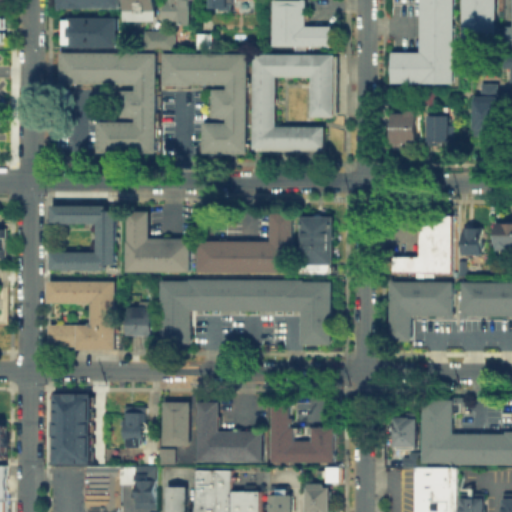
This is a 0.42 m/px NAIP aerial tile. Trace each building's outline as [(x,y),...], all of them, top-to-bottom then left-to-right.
[(121,0),(121,8),(58,8),(58,0),(121,0)] [(158,0),(159,19),(127,19),(126,0),(158,0)] [(191,0),(191,23),(179,23),(179,20),(166,20),(166,0),(191,0)] [(232,0),(232,8),(211,8),(211,0),(232,0)] [(274,0),(307,0),(307,24),(333,24),(333,45),(274,44),(274,0)] [(454,0),(454,82),(392,82),(393,50),(421,50),(421,0),(454,0)] [(463,0),(498,0),(498,45),(463,45),(463,0)] [(69,15),(119,16),(119,46),(68,46),(68,43),(63,43),(64,18),(69,18),(69,15)] [(145,47),(144,29),(176,29),(176,47),(145,47)] [(197,47),(197,31),(217,31),(217,47),(197,47)] [(157,150),(99,150),(99,121),(137,121),(137,114),(122,114),(123,88),(137,88),(137,82),(99,82),(62,82),(62,52),(157,52),(157,150)] [(247,151),(203,151),(203,121),(231,121),(231,114),(213,114),(213,88),(231,88),(231,81),(202,81),(165,81),(165,53),(248,53),(247,151)] [(335,53),(334,113),(312,113),(312,75),(278,74),(277,124),(326,124),(326,148),(255,148),(256,53),(335,53)] [(500,135),(475,135),(475,94),(482,94),(482,81),(500,81),(500,135)] [(501,86),(511,86),(511,104),(500,104),(501,86)] [(423,103),(424,88),(437,88),(437,103),(423,103)] [(393,147),(393,111),(406,111),(406,107),(418,107),(418,142),(403,142),(403,147),(393,147)] [(428,142),(428,114),(450,114),(450,139),(437,139),(437,142),(428,142)] [(54,251),(100,251),(100,222),(53,222),(53,204),(107,204),(107,209),(120,209),(120,262),(108,262),(108,266),(54,266),(54,251)] [(150,210),(150,236),(192,236),(192,270),(129,270),(129,210),(150,210)] [(294,271),(200,270),(200,238),(270,239),(270,210),(294,210),(294,271)] [(394,255),(417,255),(420,255),(420,214),(453,214),(453,271),(394,271),(394,255)] [(302,261),(302,215),(334,215),(333,261),(302,261)] [(497,248),(497,220),(511,220),(511,246),(509,246),(509,248),(497,248)] [(463,226),(483,226),(483,253),(463,253),(463,226)] [(458,259),(467,259),(467,274),(458,274),(458,259)] [(333,272),(302,272),(302,262),(333,262),(333,272)] [(334,343),(303,343),(303,308),(192,308),(192,344),(162,344),(162,279),(191,279),(191,277),(305,277),(305,279),(334,279),(334,343)] [(49,278),(119,278),(119,348),(51,348),(50,323),(93,323),(93,301),(49,301),(49,278)] [(411,340),(390,339),(390,278),(395,278),(395,279),(453,280),(453,309),(454,309),(454,317),(445,317),(445,314),(411,314),(411,318),(411,340)] [(511,314),(471,314),(471,317),(461,317),(461,309),(462,309),(462,280),(511,280),(511,314)] [(155,305),(155,334),(129,334),(129,305),(141,305),(141,299),(149,299),(149,305),(155,305)] [(60,395),(70,395),(70,394),(82,394),(82,396),(92,396),(92,398),(92,459),(92,461),(82,461),(82,463),(69,463),(69,461),(60,461),(60,451),(62,451),(63,448),(60,448),(60,438),(61,438),(61,435),(60,435),(60,421),(61,421),(61,418),(60,418),(60,408),(63,408),(63,405),(60,405),(60,395)] [(425,398),(453,398),(453,396),(466,396),(466,412),(454,412),(454,431),(506,431),(506,429),(511,429),(511,463),(453,463),(453,461),(425,461),(425,398)] [(167,403),(192,403),(192,444),(167,444),(167,403)] [(200,403),(223,403),(223,431),(266,431),(266,462),(200,462),(200,403)] [(127,406),(146,406),(146,436),(157,436),(157,446),(127,446),(127,406)] [(275,407),(295,407),(295,439),(314,439),(314,428),(338,428),(338,459),(275,459),(275,407)] [(393,412),(406,412),(406,410),(416,410),(416,416),(418,416),(418,445),(416,445),(416,448),(396,448),(396,444),(393,444),(393,412)] [(160,464),(176,463),(175,447),(159,447),(160,464)] [(409,450),(409,455),(401,455),(402,465),(422,464),(421,450),(409,450)] [(342,464),(342,481),(326,481),(326,464),(342,464)] [(415,511),(415,465),(458,465),(458,511),(415,511)] [(198,511),(198,470),(235,470),(235,511),(198,511)] [(87,475),(122,475),(120,511),(91,511),(91,507),(87,507),(87,475)] [(310,511),(310,483),(328,484),(328,488),(334,487),(334,510),(343,510),(343,511),(310,511)] [(138,487),(157,487),(157,509),(138,509),(138,487)] [(171,511),(171,490),(189,490),(189,511),(171,511)] [(272,511),(272,491),(291,491),(291,511),(272,511)] [(461,511),(461,491),(484,491),(484,511),(461,511)] [(502,511),(502,491),(511,491),(511,511),(502,511)] [(237,511),(237,493),(263,493),(263,511),(237,511)]
